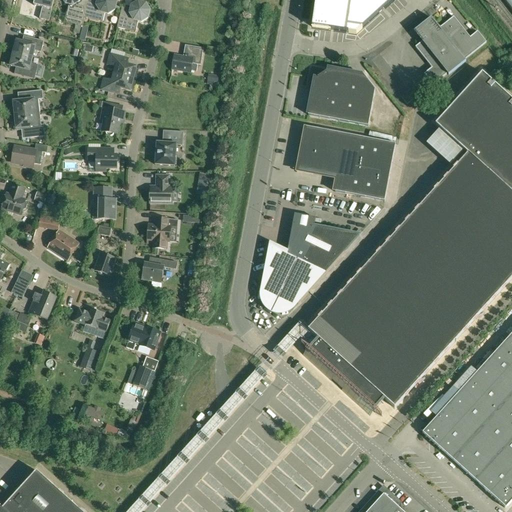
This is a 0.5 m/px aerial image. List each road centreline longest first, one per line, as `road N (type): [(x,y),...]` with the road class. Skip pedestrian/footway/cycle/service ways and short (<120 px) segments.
road 1 (unclassified): [(385,459),(258,347),(237,318),(285,42)]
road 2 (residential): [(118,298),(129,249),(133,144),(165,0)]
road 3 (unclassified): [(285,42),(362,48),(423,0)]
road 4 (residential): [(118,298),(67,280),(0,235)]
